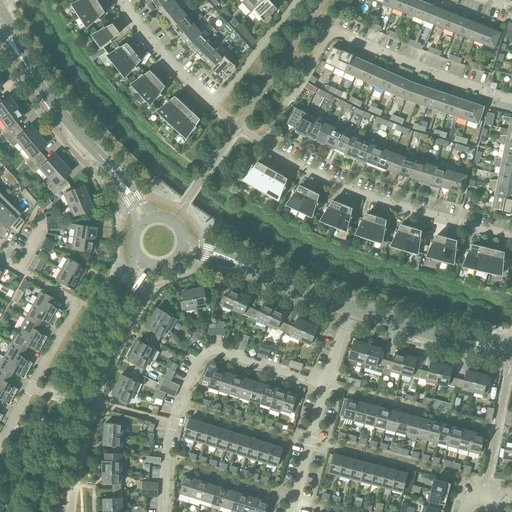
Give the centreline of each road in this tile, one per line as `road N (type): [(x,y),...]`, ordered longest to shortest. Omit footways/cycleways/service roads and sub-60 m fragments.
road 1 (residential): [(164,511),(173,425),(204,356),(214,351),(326,384)]
road 2 (tertiary): [(136,255),(60,399),(33,511)]
road 3 (tertiary): [(54,511),(78,404),(147,265)]
road 4 (residential): [(511,234),(399,207),(266,143)]
road 5 (residential): [(0,440),(75,304),(0,260)]
road 6 (residential): [(511,97),(416,68),(335,28)]
road 7 (tertiary): [(349,308),(184,246)]
road 8 (residential): [(103,161),(26,69),(0,24)]
road 9 (tertiary): [(511,353),(349,308)]
road 10 (residential): [(213,106),(123,0)]
road 11 (residential): [(213,106),(294,0)]
road 12 (residential): [(292,511),(326,384)]
